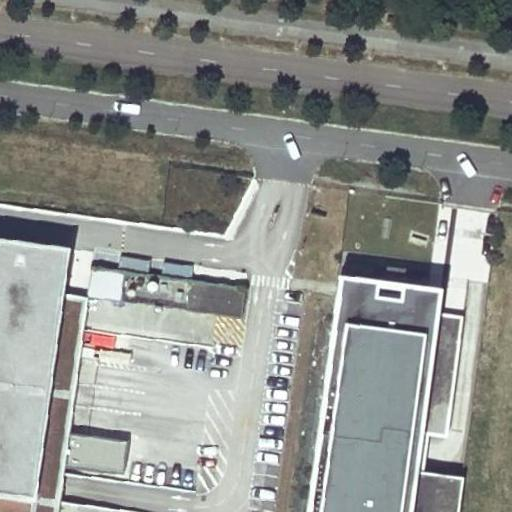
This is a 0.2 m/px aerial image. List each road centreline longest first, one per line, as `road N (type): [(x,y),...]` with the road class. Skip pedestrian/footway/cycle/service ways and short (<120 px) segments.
road 1 (residential): [(511,165),(0,95)]
road 2 (unknown): [(0,484),(102,496),(234,493),(237,511)]
